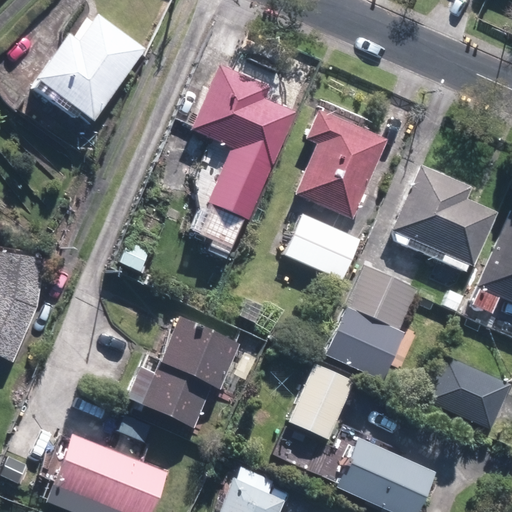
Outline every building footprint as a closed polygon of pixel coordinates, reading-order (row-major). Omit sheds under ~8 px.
[(146,49),(97,14),(92,20),(89,17),(75,36),(69,32),(36,78),(94,120),(146,49)] [(248,219),(294,111),(263,97),(268,85),(218,64),(190,129),(232,148),(209,203),(248,219)] [(352,218),(386,140),(315,109),(302,138),(315,143),(294,193),(352,218)] [(188,169),(165,159),(155,179),(177,190),(188,169)] [(472,185),(419,163),(389,233),(397,236),(395,238),(465,267),(467,260),(473,263),(496,208),(467,196),(472,185)] [(511,205),(477,284),(511,299),(511,205)] [(360,238),(300,212),(281,254),(341,280),(360,238)] [(45,257),(0,249),(0,356),(13,362),(38,304),(45,257)] [(346,308),(397,330),(416,288),(358,263),(339,305),(346,308)] [(397,330),(346,308),(326,356),(384,381),(404,334),(397,330)] [(241,344),(178,316),(153,371),(138,365),(124,395),(193,427),(212,386),(220,390),(241,344)] [(507,383),(443,355),(424,398),(488,426),(507,383)] [(327,438),(353,380),(312,362),(287,421),(327,438)] [(151,511),(168,472),(71,433),(50,483),(120,511),(151,511)] [(357,436),(334,485),(393,511),(416,511),(435,472),(357,436)] [(236,477),(231,475),(215,511),(278,511),(284,498),(268,492),(273,480),(240,467),(236,477)]
